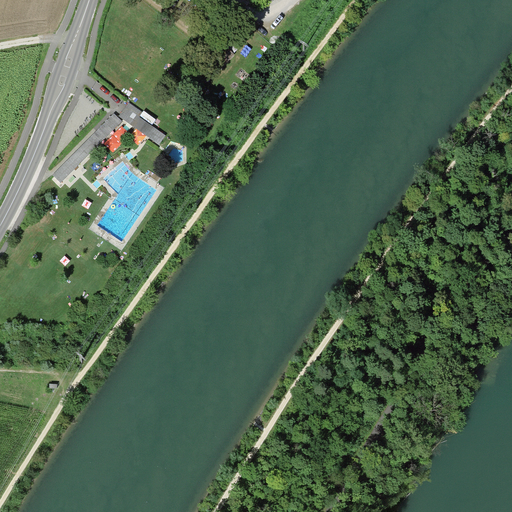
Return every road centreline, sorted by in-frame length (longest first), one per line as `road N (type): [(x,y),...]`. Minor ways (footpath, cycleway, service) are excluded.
road 1 (track): [(354,0),(78,377),(0,500)]
road 2 (track): [(511,91),(324,339),(214,511)]
road 3 (track): [(511,233),(452,312),(334,511)]
road 4 (tertiary): [(89,0),(0,225)]
